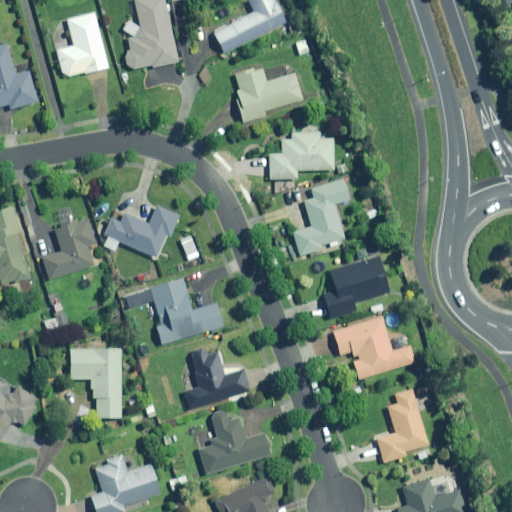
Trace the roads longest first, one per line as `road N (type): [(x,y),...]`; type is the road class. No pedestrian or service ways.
road 1 (residential): [(335,504),(294,351),(225,199),(195,164),(158,145),(114,140),(0,159)]
road 2 (secondary): [(450,246),(455,128),(418,0)]
road 3 (secondary): [(448,0),(511,165)]
